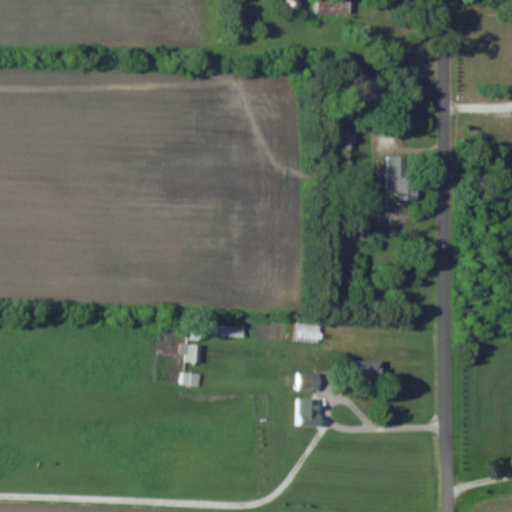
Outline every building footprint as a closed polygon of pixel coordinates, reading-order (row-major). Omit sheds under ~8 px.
[(310,0),(310,13),(345,13),(344,0),(310,0)] [(356,127),(341,128),(344,150),(358,149),(356,127)] [(400,163),(387,163),(387,199),(412,198),(412,182),(401,183),(400,163)] [(203,335),(238,335),(238,326),(203,326),(203,335)] [(197,363),(197,345),(183,345),(183,363),(197,363)] [(376,382),(376,361),(340,361),(340,382),(376,382)] [(196,385),(196,373),(181,373),(181,385),(196,385)] [(314,374),(294,374),(294,390),(314,390),(314,374)]
